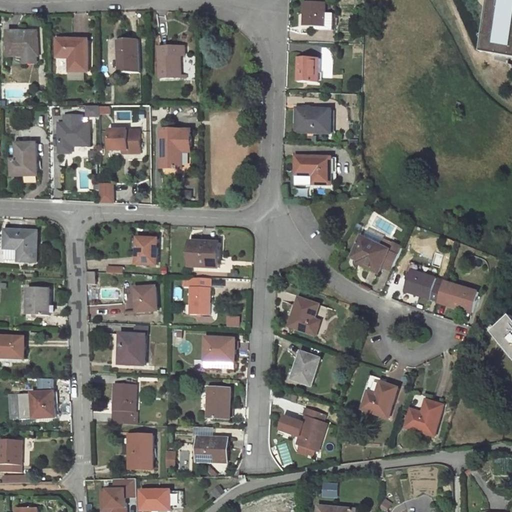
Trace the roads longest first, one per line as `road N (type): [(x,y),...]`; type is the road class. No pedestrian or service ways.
road 1 (residential): [(76,211),(83,511)]
road 2 (residential): [(211,511),(251,486),(313,472),(480,452)]
road 3 (residential): [(268,234),(258,457)]
road 4 (residential): [(267,22),(276,60),(269,220)]
road 5 (residential): [(269,220),(76,211)]
road 6 (residential): [(382,303),(442,327),(438,344),(410,358),(391,343)]
road 7 (residential): [(268,234),(341,286),(382,303)]
